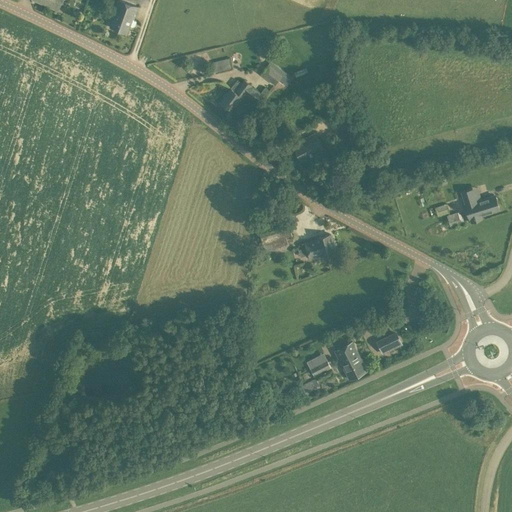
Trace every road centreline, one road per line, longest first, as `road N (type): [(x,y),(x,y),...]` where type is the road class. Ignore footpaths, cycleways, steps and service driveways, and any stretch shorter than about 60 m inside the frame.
road 1 (tertiary): [(469,301),(451,275),(293,186),(146,74),(0,2)]
road 2 (secondary): [(88,511),(470,362)]
